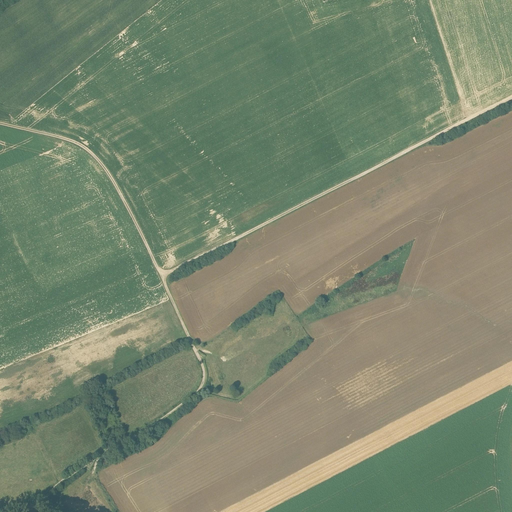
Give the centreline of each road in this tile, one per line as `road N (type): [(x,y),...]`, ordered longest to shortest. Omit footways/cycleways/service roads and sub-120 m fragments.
road 1 (track): [(161,276),(511,97)]
road 2 (track): [(161,276),(200,360),(200,389),(39,503)]
road 3 (track): [(0,123),(61,136),(95,156),(161,276)]
